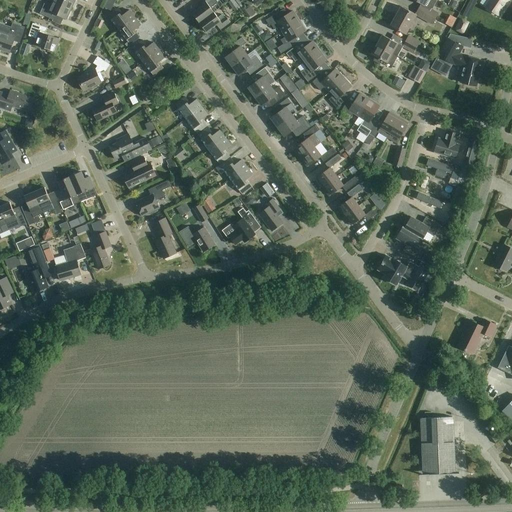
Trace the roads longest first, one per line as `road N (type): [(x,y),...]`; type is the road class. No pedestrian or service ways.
road 1 (primary): [(361,510),(0,508)]
road 2 (residential): [(324,230),(209,62)]
road 3 (residential): [(195,73),(315,234)]
road 4 (residential): [(354,272),(407,180),(427,111)]
road 5 (residential): [(146,277),(240,262),(315,234)]
road 6 (unclassified): [(361,510),(376,449),(420,347)]
road 7 (unclassified): [(450,276),(500,126)]
road 8 (residential): [(0,334),(55,302),(146,277)]
road 9 (primary): [(361,510),(511,506)]
road 10 (residential): [(146,277),(85,149)]
